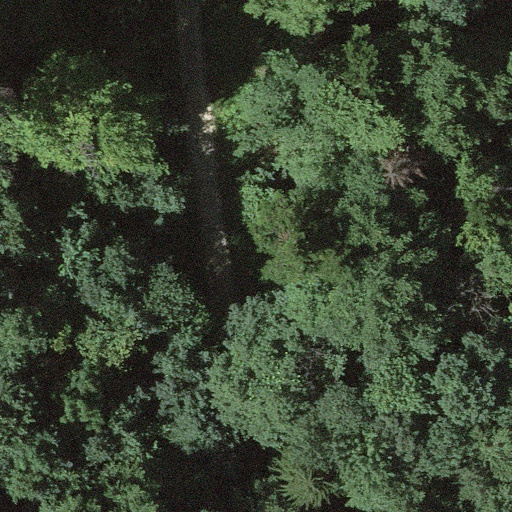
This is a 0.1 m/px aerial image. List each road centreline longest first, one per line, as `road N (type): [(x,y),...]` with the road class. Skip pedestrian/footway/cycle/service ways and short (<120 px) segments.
road 1 (track): [(294,511),(260,450),(229,351),(190,0)]
road 2 (track): [(291,509),(236,487),(182,440),(128,375),(79,306),(44,235),(0,115)]
